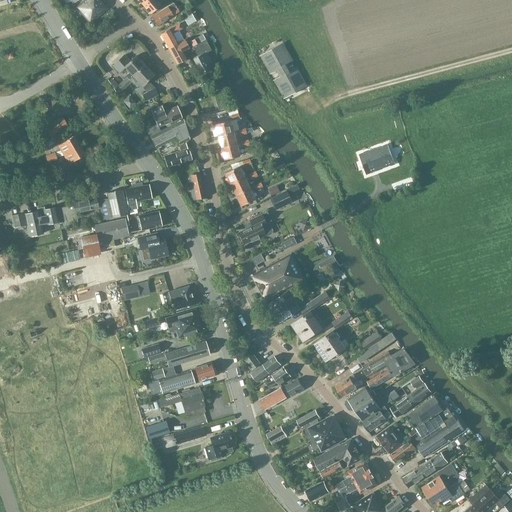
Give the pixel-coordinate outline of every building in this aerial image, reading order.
[(107,8),(100,0),(84,0),(76,7),(90,23),(107,8)] [(147,0),(142,4),(150,14),(161,5),(157,1),(157,0),(147,0)] [(173,4),(167,7),(152,17),(158,26),(173,16),(172,15),(178,12),(173,4)] [(190,9),(183,13),(185,18),(191,14),(192,13),(190,9)] [(188,26),(195,21),(191,14),(185,18),(183,18),(188,26)] [(168,49),(178,44),(172,34),(181,29),(179,24),(160,34),(168,49)] [(196,44),(204,40),(202,34),(193,39),(196,44)] [(168,49),(177,64),(186,59),(183,52),(189,48),(184,40),(178,44),(168,49)] [(199,73),(208,68),(206,64),(211,62),(206,53),(210,50),(205,40),(192,47),(197,56),(192,59),(199,73)] [(282,47),(264,58),(286,96),(304,85),(282,47)] [(124,56),(113,66),(119,72),(124,67),(129,72),(125,75),(126,77),(118,85),(120,88),(145,65),(136,56),(130,61),(129,62),(124,56)] [(145,65),(120,88),(122,91),(131,82),(133,84),(137,81),(142,86),(148,80),(153,75),(145,65)] [(149,82),(143,87),(147,92),(143,94),(146,101),(158,95),(155,88),(149,82)] [(129,96),(123,101),(130,108),(135,103),(129,96)] [(222,100),(214,102),(215,109),(224,107),(222,100)] [(149,137),(150,136),(160,131),(158,127),(181,118),(177,106),(164,111),(161,105),(151,110),(153,116),(155,121),(153,121),(155,125),(145,129),(149,137)] [(51,138),(52,137),(68,127),(62,117),(45,127),(51,138)] [(160,131),(150,136),(156,148),(177,137),(179,144),(189,139),(183,120),(160,131)] [(230,120),(215,124),(218,136),(233,132),(230,120)] [(233,132),(218,136),(221,148),(236,144),(234,137),(246,133),(245,129),(233,132)] [(60,150),(63,155),(79,145),(74,136),(58,145),(60,150)] [(51,138),(45,141),(48,147),(54,143),(51,138)] [(236,144),(221,148),(224,160),(239,156),(237,149),(249,145),(248,141),(236,144)] [(187,149),(186,143),(179,146),(181,151),(164,156),(167,167),(172,165),(179,163),(191,160),(188,149),(187,149)] [(63,155),(65,158),(69,164),(85,155),(79,145),(63,155)] [(100,145),(91,150),(94,155),(103,150),(100,145)] [(366,173),(394,162),(388,146),(360,156),(366,173)] [(57,159),(55,152),(45,156),(47,163),(57,159)] [(230,184),(244,178),(238,166),(225,173),(230,184)] [(251,179),(257,176),(255,171),(248,174),(249,175),(244,178),(230,184),(235,195),(249,188),(245,181),(251,179)] [(205,198),(200,174),(190,176),(192,185),(184,187),(186,191),(190,190),(192,200),(196,199),(196,200),(205,198)] [(132,189),(125,190),(128,209),(136,207),(135,201),(151,198),(148,185),(142,186),(141,183),(132,185),(133,188),(132,188),(132,189)] [(276,186),(267,190),(270,196),(273,195),(279,192),(276,186)] [(249,188),(235,195),(240,206),(254,200),(249,188)] [(108,198),(98,200),(102,220),(112,218),(128,215),(122,189),(107,193),(108,198)] [(275,210),(292,202),(286,189),(269,198),(275,210)] [(66,228),(78,225),(75,213),(98,208),(96,198),(73,203),(73,205),(62,207),(65,222),(66,228)] [(38,211),(25,214),(30,236),(43,233),(41,224),(47,223),(47,224),(58,222),(55,207),(44,209),(44,207),(38,208),(38,211)] [(158,211),(138,216),(141,230),(161,226),(158,211)] [(246,228),(238,232),(244,244),(265,235),(268,236),(271,234),(272,230),(271,226),(267,225),(266,222),(271,220),(267,211),(248,220),(249,221),(243,224),(246,228)] [(24,213),(12,216),(14,228),(26,225),(24,213)] [(95,234),(80,237),(83,252),(99,248),(104,247),(104,249),(115,247),(113,239),(129,236),(128,233),(125,219),(93,226),(95,234)] [(308,219),(300,223),(303,230),(312,226),(308,219)] [(152,241),(150,235),(138,237),(140,248),(148,247),(151,259),(168,255),(164,239),(152,241)] [(125,253),(116,255),(119,263),(127,260),(125,253)] [(266,302),(305,280),(291,253),(251,275),(266,302)] [(261,254),(252,259),(255,265),(264,261),(261,254)] [(333,256),(318,264),(322,270),(336,260),(334,258),(333,256)] [(340,281),(335,285),(338,290),(344,287),(340,281)] [(122,301),(139,296),(136,284),(118,288),(122,301)] [(169,292),(161,294),(165,306),(172,303),(181,301),(183,307),(194,304),(188,286),(169,292)] [(293,314),(300,309),(288,291),(281,296),(281,297),(270,304),(281,321),(293,313),(293,314)] [(326,291),(309,302),(313,308),(330,297),(326,291)] [(172,316),(165,318),(168,329),(199,320),(195,309),(172,316)] [(311,310),(303,315),(304,316),(292,324),(304,341),(315,333),(316,333),(323,329),(311,310)] [(351,319),(353,318),(348,310),(332,322),(336,328),(350,318),(351,319)] [(145,328),(150,327),(159,324),(157,318),(143,322),(145,328)] [(199,320),(168,329),(169,332),(176,330),(176,332),(178,338),(202,331),(199,320)] [(339,353),(346,348),(333,330),(326,335),(327,336),(315,344),(326,360),(338,352),(339,353)] [(365,349),(382,338),(377,331),(360,342),(365,349)] [(365,350),(366,351),(357,358),(359,362),(369,356),(369,357),(396,339),(391,332),(382,338),(365,350)] [(165,353),(148,358),(150,364),(166,359),(168,366),(169,367),(162,368),(152,372),(154,379),(164,376),(165,377),(175,374),(173,366),(209,355),(205,342),(165,354),(165,353)] [(158,343),(141,349),(144,358),(161,353),(158,343)] [(393,376),(415,364),(405,349),(392,357),(388,351),(369,362),(369,364),(363,368),(371,380),(389,369),(389,370),(393,376)] [(249,365),(257,359),(254,355),(246,361),(249,365)] [(270,374),(281,365),(274,356),(251,374),(258,382),(269,373),(270,374)] [(257,359),(249,365),(252,369),(260,364),(257,359)] [(158,379),(147,382),(152,396),(162,393),(197,382),(197,381),(214,375),(213,374),(215,374),(213,368),(212,368),(210,363),(190,370),(158,380),(158,379)] [(284,369),(283,367),(264,381),(270,389),(278,382),(280,385),(290,377),(287,373),(288,371),(286,369),(284,369)] [(367,382),(371,388),(393,376),(389,370),(367,382)] [(342,397),(356,388),(353,383),(356,382),(356,380),(353,375),(335,386),(342,397)] [(419,376),(411,382),(415,387),(423,382),(419,376)] [(291,396),(304,389),(297,379),(260,400),(265,409),(286,397),(284,395),(289,392),(291,396)] [(407,395),(414,404),(431,392),(424,383),(407,395)] [(353,411),(355,409),(378,393),(378,392),(375,394),(372,390),(369,392),(365,387),(346,400),(345,404),(349,410),(353,411)] [(182,393),(179,394),(185,413),(186,417),(205,411),(204,407),(204,406),(202,400),(203,400),(201,392),(200,392),(199,388),(190,391),(182,393)] [(396,392),(389,396),(391,399),(391,400),(392,401),(399,397),(396,392)] [(391,399),(389,396),(387,394),(382,398),(378,393),(355,409),(363,419),(391,399)] [(396,417),(414,404),(407,395),(390,408),(396,417)] [(418,446),(424,457),(465,431),(454,414),(453,415),(447,406),(443,409),(434,396),(407,415),(414,427),(418,432),(423,440),(417,445),(418,446)] [(166,398),(158,401),(160,408),(169,405),(166,398)] [(363,421),(361,422),(368,432),(370,431),(386,420),(383,414),(388,411),(387,410),(384,406),(363,421)] [(321,452),(346,438),(334,415),(317,424),(315,420),(320,418),(316,411),(295,421),(299,429),(310,423),(312,426),(308,428),(321,452)] [(165,420),(145,427),(149,439),(169,432),(165,420)] [(281,426),(266,434),(270,442),(285,434),(281,426)] [(172,436),(160,440),(163,448),(174,444),(191,439),(205,435),(203,427),(189,431),(172,436)] [(394,432),(389,427),(376,437),(388,453),(402,443),(397,437),(401,434),(397,429),(394,432)] [(414,427),(408,431),(412,436),(418,432),(414,427)] [(212,445),(204,447),(207,460),(210,459),(211,461),(221,458),(221,456),(223,456),(222,455),(233,452),(231,446),(233,446),(233,445),(234,445),(233,440),(231,440),(229,432),(210,438),(212,445)] [(455,441),(457,445),(457,446),(466,440),(463,436),(455,441)] [(158,439),(152,441),(154,449),(161,447),(158,439)] [(363,460),(353,442),(351,439),(314,459),(324,478),(343,467),(339,460),(343,458),(348,467),(363,460)] [(395,463),(415,448),(410,440),(390,455),(395,463)] [(457,445),(455,441),(454,441),(448,445),(450,449),(457,445)] [(450,449),(448,445),(448,444),(439,451),(441,452),(428,461),(434,470),(447,462),(442,454),(450,449)] [(422,479),(434,470),(428,461),(415,469),(422,479)] [(347,487),(371,473),(364,462),(348,471),(351,477),(343,481),(336,485),(339,490),(346,486),(347,487)] [(452,502),(464,494),(457,484),(456,473),(450,464),(437,473),(439,476),(422,487),(435,507),(450,497),(452,502)] [(409,488),(422,479),(415,469),(402,478),(409,488)] [(371,473),(347,487),(340,491),(343,497),(358,488),(361,493),(377,484),(371,473)] [(311,501),(329,492),(323,480),(305,489),(311,501)] [(472,505),(489,489),(485,485),(468,500),(472,505)] [(498,501),(490,490),(464,511),(485,511),(495,503),(500,508),(510,499),(505,494),(499,499),(500,500),(498,501)] [(384,511),(383,509),(373,493),(352,505),(356,511),(384,511)] [(396,511),(405,505),(398,496),(386,506),(384,507),(383,509),(384,511),(396,511)] [(340,511),(350,506),(345,498),(335,504),(340,511)]
